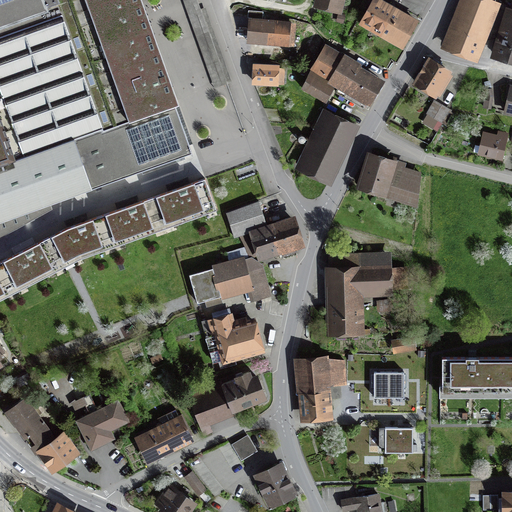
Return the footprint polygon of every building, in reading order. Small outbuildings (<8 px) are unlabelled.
[(0,0),(0,50),(138,3),(137,0),(0,0)] [(319,0),(318,5),(338,11),(340,0),(319,0)] [(483,0),(467,0),(449,47),(472,56),(493,4),(483,0)] [(374,2),(363,20),(403,42),(413,24),(374,2)] [(0,107),(3,112),(156,54),(138,3),(0,50),(0,107)] [(249,38),(293,42),(295,26),(274,24),(274,20),(263,19),(263,12),(248,10),(248,18),(251,18),(249,38)] [(511,11),(511,12),(498,56),(511,60),(511,11)] [(326,47),(314,68),(341,84),(336,91),(363,107),(368,100),(369,100),(380,82),(358,69),(360,67),(326,47)] [(21,157),(0,164),(0,219),(197,151),(156,54),(3,112),(21,157)] [(435,94),(441,85),(444,87),(452,75),(448,73),(449,72),(430,60),(416,82),(435,94)] [(283,84),(283,69),(255,67),(255,82),(283,84)] [(310,75),(302,88),(324,100),(331,87),(310,75)] [(490,108),(492,95),(491,89),(487,90),(488,95),(487,101),(485,101),(484,107),(490,108)] [(449,109),(435,101),(427,113),(441,122),(441,121),(447,111),(449,109)] [(3,112),(0,107),(0,164),(21,157),(3,112)] [(327,181),(357,123),(325,107),(320,117),(324,119),(299,167),(327,181)] [(447,111),(441,121),(441,122),(446,124),(453,114),(447,111)] [(479,153),(502,158),(507,134),(498,132),(497,136),(484,133),(479,153)] [(392,161),(371,155),(361,187),(382,193),(392,161)] [(250,230),(268,224),(259,194),(270,190),(258,156),(214,171),(226,205),(221,207),(231,234),(250,230)] [(392,161),(382,193),(418,204),(420,178),(402,172),(404,165),(392,161)] [(213,204),(203,179),(154,197),(164,223),(213,204)] [(164,223),(154,197),(104,215),(113,241),(164,223)] [(72,225),(49,237),(62,262),(79,254),(113,241),(104,215),(72,225)] [(268,224),(250,230),(259,254),(280,247),(283,257),(297,252),(294,243),(302,240),(293,215),(268,224)] [(62,262),(49,237),(2,261),(14,285),(62,262)] [(196,302),(244,288),(252,300),(266,296),(260,268),(244,272),(242,261),(249,258),(242,240),(215,247),(211,263),(212,266),(188,272),(196,302)] [(332,268),(333,330),(358,330),(357,291),(390,289),(418,287),(417,272),(405,272),(405,271),(389,273),(389,256),(332,258),(332,268)] [(0,292),(14,285),(2,261),(0,261),(0,292)] [(203,323),(214,362),(218,361),(221,369),(236,364),(234,357),(261,349),(253,320),(247,322),(246,317),(231,321),(230,315),(203,323)] [(391,331),(395,351),(414,348),(412,338),(414,338),(413,329),(391,331)] [(511,356),(502,357),(502,391),(511,390),(511,356)] [(502,391),(502,357),(442,357),(442,391),(460,391),(460,387),(484,387),(484,391),(502,391)] [(322,358),(301,360),(306,416),(327,414),(324,382),(339,381),(339,383),(344,382),(343,370),(345,370),(344,360),(322,360),(322,358)] [(222,384),(232,410),(264,397),(256,376),(251,378),(249,371),(236,377),(236,378),(223,383),(222,384)] [(404,374),(374,374),(374,398),(404,398),(404,374)] [(222,384),(223,383),(221,380),(215,383),(216,387),(189,397),(199,423),(232,410),(222,384)] [(79,421),(92,446),(112,436),(108,429),(126,419),(117,402),(98,411),(90,394),(77,400),(80,406),(84,404),(90,415),(79,421)] [(39,451),(55,439),(26,399),(8,412),(37,452),(39,451)] [(139,440),(148,457),(190,437),(179,414),(169,419),(171,424),(139,440)] [(413,452),(413,427),(385,427),(385,452),(413,452)] [(55,439),(39,451),(52,469),(55,467),(56,467),(74,454),(65,442),(69,439),(64,433),(55,439)] [(247,437),(234,445),(242,458),(255,450),(247,437)] [(279,465),(256,475),(260,484),(259,484),(269,505),(272,503),(272,504),(293,494),(279,465)] [(196,497),(206,488),(193,470),(186,476),(193,486),(189,491),(196,497)] [(194,511),(200,502),(175,487),(160,511),(194,511)] [(381,511),(378,493),(342,500),(343,510),(361,507),(361,511),(381,511)] [(498,495),(483,495),(483,510),(498,510),(498,495)]
